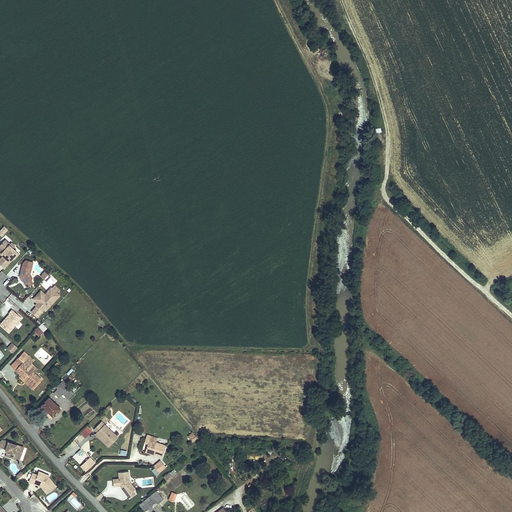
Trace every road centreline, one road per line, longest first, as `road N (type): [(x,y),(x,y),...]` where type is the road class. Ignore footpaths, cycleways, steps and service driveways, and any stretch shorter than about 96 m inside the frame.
road 1 (track): [(387,137),(388,200),(511,316)]
road 2 (residential): [(103,511),(0,391)]
